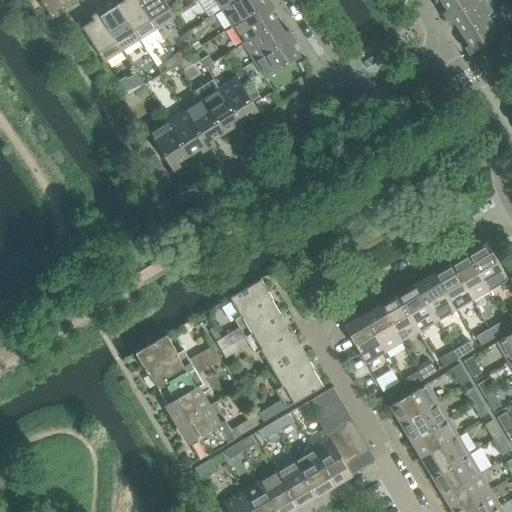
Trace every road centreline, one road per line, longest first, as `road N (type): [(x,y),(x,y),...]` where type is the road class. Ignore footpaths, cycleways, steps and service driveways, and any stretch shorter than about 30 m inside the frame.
road 1 (residential): [(511,206),(308,327),(427,511)]
road 2 (residential): [(511,202),(497,138),(444,43)]
road 3 (residential): [(211,156),(343,66)]
